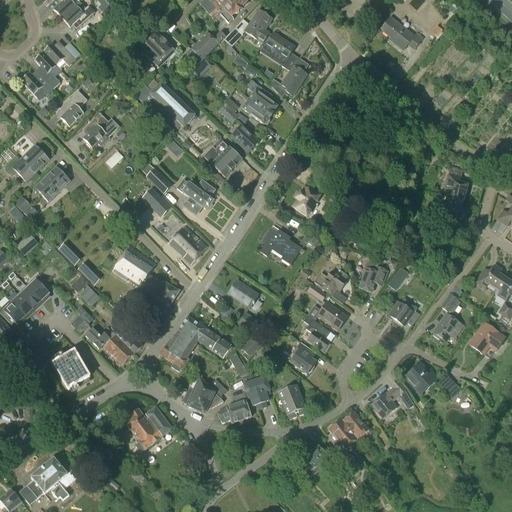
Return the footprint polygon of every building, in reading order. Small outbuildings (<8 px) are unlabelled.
[(56,0),(56,1),(59,5),(53,11),(61,20),(79,3),(76,0),(56,0)] [(213,0),(214,0),(210,4),(214,9),(219,5),(220,6),(227,0),(232,6),(239,0),(213,0)] [(246,5),(241,0),(239,0),(232,6),(227,0),(220,6),(219,5),(214,9),(215,11),(217,13),(222,9),(224,12),(220,16),(228,25),(233,20),(231,18),(235,14),(236,15),(242,10),(241,9),(246,5)] [(109,7),(105,2),(101,6),(97,9),(102,14),(109,7)] [(79,3),(61,20),(70,29),(72,27),(76,32),(95,14),(88,7),(85,10),(79,3)] [(43,5),(35,14),(38,17),(47,9),(43,5)] [(229,46),(240,34),(242,30),(263,44),(269,35),(263,31),(271,20),(258,12),(249,26),(242,21),(223,41),(229,46)] [(402,52),(407,46),(413,51),(422,41),(416,36),(413,39),(390,19),(380,32),(393,42),(392,44),(402,52)] [(436,39),(441,33),(442,32),(437,27),(431,35),(436,39)] [(172,50),(157,34),(143,48),(154,58),(151,60),(157,66),(165,57),(169,60),(174,55),(174,52),(172,50)] [(206,35),(195,46),(207,57),(225,39),(220,34),(213,41),(206,35)] [(289,57),(294,49),(273,34),(265,47),(285,60),(281,67),(289,72),(290,73),(298,61),(297,62),(289,57)] [(75,61),(64,49),(58,43),(54,47),(52,45),(43,53),(56,67),(60,71),(66,65),(69,68),(76,62),(75,61)] [(307,57),(311,48),(304,45),(300,55),(307,57)] [(207,57),(195,46),(183,59),(194,70),(207,57)] [(56,67),(43,53),(34,62),(40,68),(36,72),(53,91),(60,84),(50,73),(56,67)] [(241,72),(252,80),(256,74),(238,56),(232,64),(242,71),(241,72)] [(83,64),(89,70),(93,66),(87,60),(83,64)] [(205,61),(197,69),(204,75),(211,67),(205,61)] [(290,73),(289,72),(280,86),(273,81),(269,86),(282,99),(286,93),(292,97),(306,76),(302,73),(307,67),(302,63),(298,61),(290,73)] [(53,91),(36,72),(32,76),(30,74),(20,82),(34,96),(40,90),(46,97),(53,91)] [(92,85),(87,80),(81,85),(86,90),(92,85)] [(135,97),(171,131),(175,128),(177,130),(180,126),(183,129),(195,117),(160,84),(158,87),(153,82),(146,89),(144,87),(135,97)] [(247,89),(253,94),(248,101),(270,118),(271,116),(272,117),(272,116),(272,115),(277,108),(267,101),(271,97),(251,82),(247,89)] [(66,89),(70,93),(74,88),(70,84),(66,89)] [(60,110),(64,115),(60,119),(69,129),(83,115),(79,110),(87,102),(78,93),(60,110)] [(119,102),(127,110),(132,105),(124,97),(119,102)] [(269,120),(270,118),(248,101),(241,110),(263,126),(264,126),(265,126),(267,126),(269,123),(269,121),(268,121),(269,119),(269,120)] [(238,109),(232,102),(227,107),(228,108),(234,113),(238,109)] [(232,125),(239,118),(225,105),(218,113),(232,125)] [(135,109),(132,112),(137,118),(141,115),(135,109)] [(92,150),(106,136),(108,139),(119,129),(111,120),(108,124),(99,115),(82,131),(87,136),(83,140),(92,150)] [(258,144),(241,127),(230,138),(248,155),(258,144)] [(164,146),(169,151),(175,144),(171,140),(164,146)] [(187,151),(191,147),(186,142),(182,146),(187,151)] [(228,149),(223,144),(215,152),(213,149),(204,158),(224,179),(241,162),(228,149)] [(0,154),(8,163),(14,156),(4,146),(0,150),(0,154)] [(19,176),(41,154),(34,147),(19,161),(15,157),(8,165),(7,164),(6,167),(5,169),(5,171),(5,174),(7,175),(9,177),(11,177),(14,177),(16,176),(17,175),(17,174),(19,176)] [(111,170),(122,159),(117,153),(105,164),(111,170)] [(41,154),(19,176),(26,183),(48,161),(41,154)] [(41,197),(63,176),(55,168),(34,189),(41,197)] [(155,169),(147,178),(164,195),(172,187),(155,169)] [(224,181),(212,170),(210,173),(221,184),(224,181)] [(70,183),(63,176),(41,197),(48,204),(70,183)] [(183,187),(189,181),(183,176),(177,182),(183,187)] [(449,199),(463,203),(467,187),(459,185),(461,179),(448,176),(445,190),(451,191),(449,199)] [(187,204),(184,208),(195,217),(201,209),(202,210),(203,209),(206,211),(212,204),(208,201),(209,201),(208,200),(213,192),(202,184),(196,191),(189,185),(182,194),(188,199),(184,203),(187,204)] [(172,209),(152,189),(141,200),(161,220),(172,209)] [(298,201),(293,209),(308,219),(320,200),(305,190),(302,195),(300,194),(296,200),(298,201)] [(463,203),(449,199),(445,215),(453,217),(451,223),(464,226),(468,212),(461,211),(463,203)] [(23,200),(16,206),(22,214),(30,206),(23,200)] [(23,215),(30,222),(38,215),(31,207),(23,215)] [(24,219),(15,208),(9,213),(18,224),(24,229),(29,223),(24,219)] [(511,223),(511,208),(508,215),(503,212),(496,221),(507,228),(511,222),(511,223)] [(373,227),(362,222),(355,231),(366,237),(373,227)] [(184,260),(191,267),(208,250),(200,242),(200,243),(185,228),(169,244),(184,259),(184,260)] [(301,251),(297,248),(288,242),(289,240),(280,233),(278,236),(271,230),(261,244),(264,246),(260,253),(267,258),(271,251),(282,259),(281,261),(290,267),(301,251)] [(337,240),(345,246),(352,237),(343,231),(337,240)] [(307,234),(302,241),(308,245),(317,251),(322,245),(307,234)] [(110,260),(89,242),(86,245),(75,236),(68,244),(100,271),(110,260)] [(42,240),(35,247),(41,253),(48,247),(42,240)] [(24,257),(32,249),(25,242),(17,250),(24,257)] [(64,243),(57,250),(73,265),(80,258),(64,243)] [(132,284),(141,290),(144,285),(150,277),(149,276),(156,265),(129,248),(113,272),(128,282),(132,284)] [(394,271),(397,264),(390,261),(388,265),(389,269),(394,271)] [(381,288),(387,273),(376,269),(377,266),(367,262),(363,270),(366,271),(359,288),(372,293),(375,285),(381,288)] [(84,265),(78,271),(84,277),(90,271),(84,265)] [(496,290),(504,279),(499,276),(502,271),(494,266),(484,281),(479,278),(475,284),(485,291),(488,285),(496,290)] [(305,269),(300,276),(305,281),(311,273),(305,269)] [(400,269),(387,287),(395,292),(408,274),(400,269)] [(337,276),(332,272),(327,279),(320,275),(314,284),(332,297),(336,290),(340,292),(346,283),(345,282),(347,277),(340,272),(337,276)] [(88,281),(92,285),(98,279),(94,275),(88,281)] [(26,288),(40,303),(48,295),(44,291),(49,287),(38,276),(26,288)] [(150,277),(144,285),(141,290),(155,299),(151,306),(164,315),(171,304),(179,293),(161,281),(160,283),(150,277)] [(511,292),(511,284),(504,279),(496,290),(499,293),(497,297),(505,303),(511,292)] [(132,284),(128,282),(124,288),(121,285),(109,303),(118,309),(130,291),(128,290),(132,284)] [(258,296),(237,282),(228,295),(249,309),(258,296)] [(307,293),(321,304),(326,297),(312,286),(307,293)] [(78,295),(91,309),(100,300),(86,287),(78,295)] [(26,288),(18,295),(33,310),(40,303),(26,288)] [(460,293),(454,288),(451,294),(458,299),(462,294),(460,293)] [(33,310),(18,295),(10,302),(9,301),(25,318),(33,310)] [(450,296),(440,309),(448,314),(457,301),(450,296)] [(388,317),(404,328),(406,325),(411,328),(419,317),(414,313),(417,310),(403,300),(400,305),(398,304),(388,317)] [(25,318),(9,301),(0,310),(0,315),(9,325),(12,321),(16,326),(25,318)] [(285,309),(288,312),(293,307),(289,304),(285,309)] [(347,319),(327,304),(317,317),(337,332),(347,319)] [(503,318),(509,308),(504,305),(498,314),(503,318)] [(226,319),(231,311),(225,307),(220,314),(226,319)] [(511,310),(509,308),(503,318),(508,321),(511,315),(511,310)] [(80,309),(76,313),(85,322),(89,318),(80,309)] [(237,326),(256,339),(264,327),(245,314),(237,326)] [(440,339),(446,343),(450,337),(454,340),(463,327),(446,316),(433,334),(434,335),(432,337),(438,341),(440,339)] [(79,317),(70,326),(75,331),(84,322),(79,317)] [(323,339),(327,332),(307,317),(303,323),(308,327),(305,331),(312,335),(307,342),(323,353),(330,344),(323,339)] [(181,327),(178,331),(197,345),(198,343),(207,331),(189,319),(187,318),(187,319),(183,324),(183,325),(182,326),(181,326),(181,327)] [(0,320),(0,341),(11,332),(0,320)] [(89,327),(84,322),(75,331),(80,336),(89,327)] [(489,347),(495,351),(504,340),(497,335),(484,325),(470,346),(483,355),(489,347)] [(121,327),(113,334),(134,355),(142,348),(121,327)] [(101,339),(92,330),(85,337),(99,351),(110,340),(105,335),(101,339)] [(162,356),(162,357),(174,365),(172,368),(179,373),(181,369),(182,370),(188,361),(187,360),(197,345),(178,331),(177,332),(177,333),(175,337),(174,336),(174,337),(167,348),(166,347),(165,348),(166,348),(162,353),(162,354),(162,356)] [(207,331),(198,343),(224,360),(234,349),(207,331)] [(134,355),(113,334),(116,337),(103,349),(121,368),(134,355)] [(252,338),(242,348),(250,356),(260,346),(252,338)] [(39,346),(35,342),(31,347),(34,351),(39,346)] [(46,368),(23,344),(14,353),(22,362),(28,368),(37,377),(46,368)] [(312,361),(315,356),(301,345),(293,355),(292,354),(290,358),(289,359),(289,360),(290,362),(290,363),(290,364),(307,376),(308,374),(310,373),(312,372),(313,371),(314,369),(314,368),(315,365),(316,364),(312,361)] [(42,350),(39,346),(34,351),(38,354),(42,350)] [(46,354),(42,350),(38,354),(41,358),(46,354)] [(89,378),(73,353),(52,366),(68,392),(89,378)] [(229,359),(231,363),(238,359),(236,355),(229,359)] [(200,365),(194,362),(191,369),(196,372),(200,365)] [(436,383),(420,365),(405,378),(421,396),(436,383)] [(242,385),(245,393),(248,402),(248,403),(251,402),(253,408),(256,407),(258,412),(266,410),(264,404),(268,403),(266,397),(270,396),(268,391),(269,390),(265,378),(242,385)] [(216,383),(209,390),(200,381),(194,392),(189,390),(183,403),(184,405),(187,407),(187,408),(204,416),(207,410),(210,411),(223,404),(218,399),(225,392),(216,383)] [(385,395),(392,403),(400,397),(406,391),(397,381),(390,387),(392,389),(385,395)] [(296,388),(278,395),(287,417),(289,421),(297,418),(295,414),(297,412),(299,417),(307,414),(305,410),(305,409),(296,388)] [(248,402),(245,393),(232,398),(235,406),(245,403),(248,402)] [(392,403),(385,395),(371,407),(382,420),(396,409),(392,403)] [(217,415),(222,425),(223,425),(231,422),(232,425),(250,419),(245,403),(235,406),(226,410),(217,415)] [(172,431),(156,409),(144,418),(139,411),(130,417),(127,416),(124,419),(124,422),(123,422),(124,423),(123,423),(124,424),(120,427),(125,434),(129,431),(129,432),(131,431),(139,443),(138,443),(139,444),(135,447),(140,454),(144,451),(164,438),(167,441),(174,436),(171,432),(172,431)] [(351,445),(352,445),(368,432),(354,413),(342,422),(349,431),(348,432),(349,434),(345,438),(351,445)] [(349,431),(342,422),(340,420),(328,430),(344,451),(347,449),(349,452),(354,448),(352,445),(351,445),(345,438),(349,434),(348,432),(349,431)] [(310,479),(313,476),(314,478),(331,463),(318,449),(302,463),(308,471),(305,473),(310,479)] [(334,467),(344,480),(360,468),(349,454),(334,467)] [(33,482),(19,494),(30,507),(43,496),(44,496),(53,488),(55,490),(51,494),(57,501),(59,499),(63,503),(69,498),(64,492),(79,479),(73,472),(67,477),(54,461),(31,480),(33,482)] [(193,464),(184,467),(187,476),(196,472),(193,464)] [(132,478),(138,485),(146,477),(141,471),(132,478)] [(103,484),(107,479),(99,472),(95,476),(103,484)] [(353,482),(349,477),(344,480),(349,485),(353,482)] [(11,492),(0,500),(0,509),(1,511),(4,508),(7,511),(12,511),(22,504),(11,492)]
